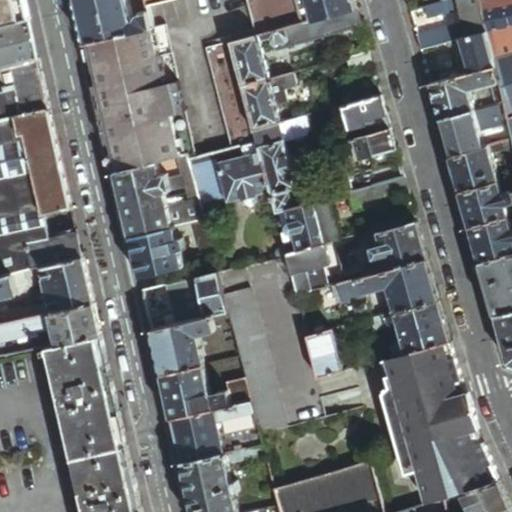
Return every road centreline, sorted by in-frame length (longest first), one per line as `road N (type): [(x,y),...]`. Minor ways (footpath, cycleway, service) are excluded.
road 1 (residential): [(176,511),(58,0)]
road 2 (residential): [(498,423),(381,0)]
